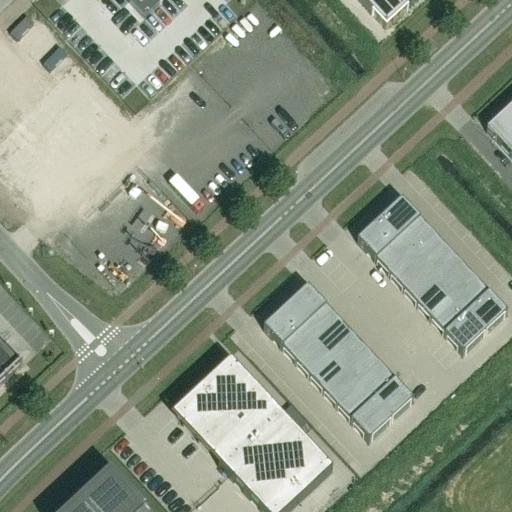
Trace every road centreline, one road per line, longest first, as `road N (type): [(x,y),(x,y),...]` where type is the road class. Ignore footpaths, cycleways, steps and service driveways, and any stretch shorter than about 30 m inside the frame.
road 1 (secondary): [(511,2),(117,370)]
road 2 (unclassified): [(117,370),(0,240)]
road 3 (secondary): [(117,370),(0,481)]
